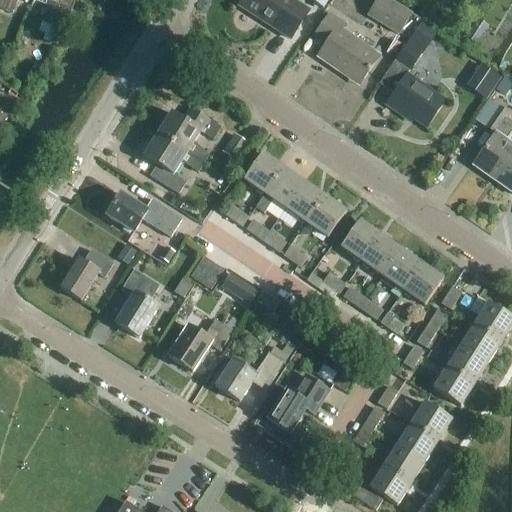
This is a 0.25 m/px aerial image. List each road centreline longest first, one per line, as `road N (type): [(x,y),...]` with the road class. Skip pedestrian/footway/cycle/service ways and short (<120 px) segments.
road 1 (residential): [(511,274),(159,25)]
road 2 (residential): [(328,511),(0,303)]
road 3 (unclassified): [(0,275),(159,25)]
